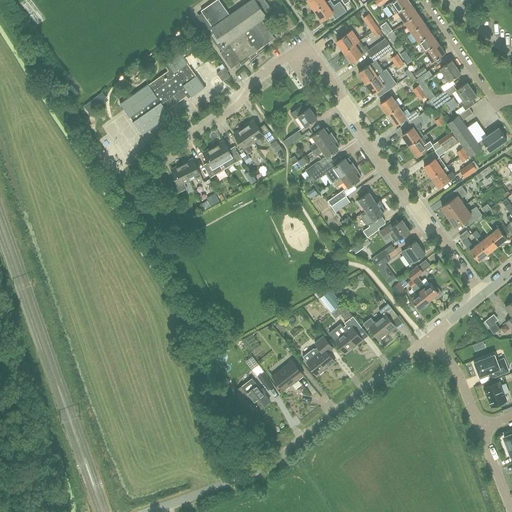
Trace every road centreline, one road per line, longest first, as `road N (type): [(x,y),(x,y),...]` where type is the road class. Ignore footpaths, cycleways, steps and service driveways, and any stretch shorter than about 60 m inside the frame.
road 1 (residential): [(483,295),(354,124),(354,112),(306,43),(250,82),(236,106),(156,161)]
road 2 (unclassified): [(150,511),(264,466),(430,338)]
road 3 (residential): [(426,0),(493,100),(511,98)]
